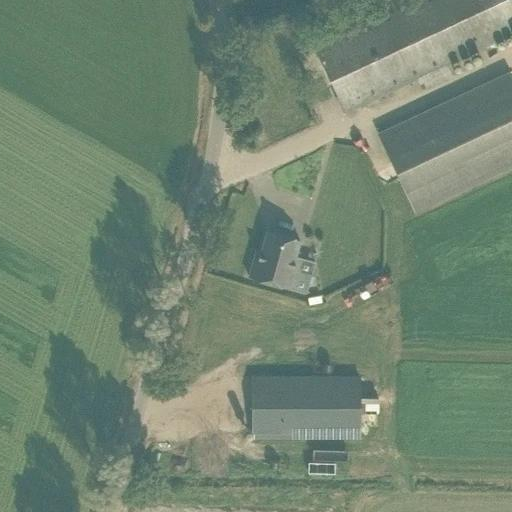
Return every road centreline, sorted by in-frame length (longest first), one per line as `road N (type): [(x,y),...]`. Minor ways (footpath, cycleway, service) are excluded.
road 1 (unclassified): [(108,511),(208,177),(222,64),(213,0)]
road 2 (unknown): [(213,138),(333,137),(388,116)]
